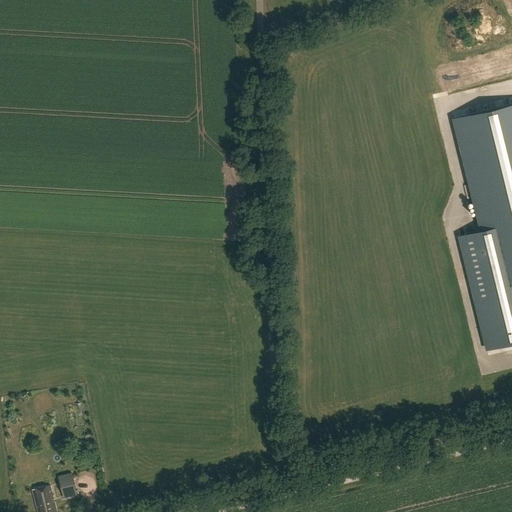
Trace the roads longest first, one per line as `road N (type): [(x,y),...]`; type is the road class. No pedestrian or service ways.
road 1 (unclassified): [(278,481),(260,0)]
road 2 (tertiary): [(278,481),(511,424)]
road 3 (tertiary): [(278,481),(158,511)]
